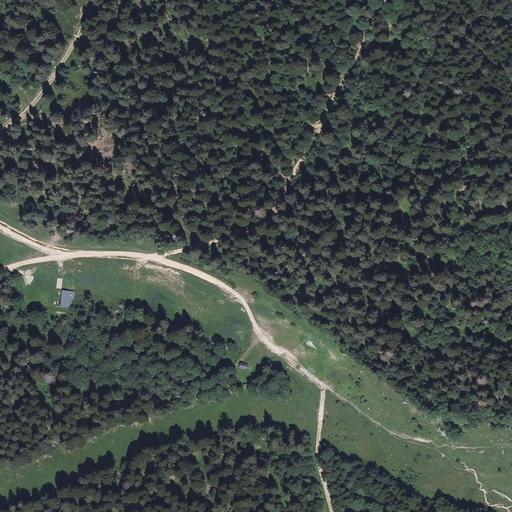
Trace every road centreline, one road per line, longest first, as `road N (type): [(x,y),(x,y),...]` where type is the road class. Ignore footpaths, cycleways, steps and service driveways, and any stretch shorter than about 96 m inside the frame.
road 1 (track): [(149,256),(266,223),(386,0)]
road 2 (track): [(96,0),(44,91),(0,131)]
road 3 (track): [(0,226),(53,250),(149,256)]
road 4 (track): [(149,256),(228,288),(262,337)]
